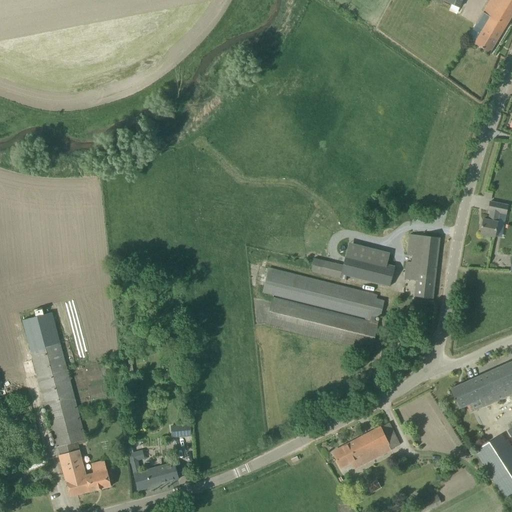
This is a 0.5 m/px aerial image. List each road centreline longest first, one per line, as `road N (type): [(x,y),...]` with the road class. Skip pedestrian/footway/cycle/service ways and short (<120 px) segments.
road 1 (tertiary): [(111,511),(246,469),(405,387),(430,366)]
road 2 (tertiary): [(430,366),(470,181),(511,69)]
